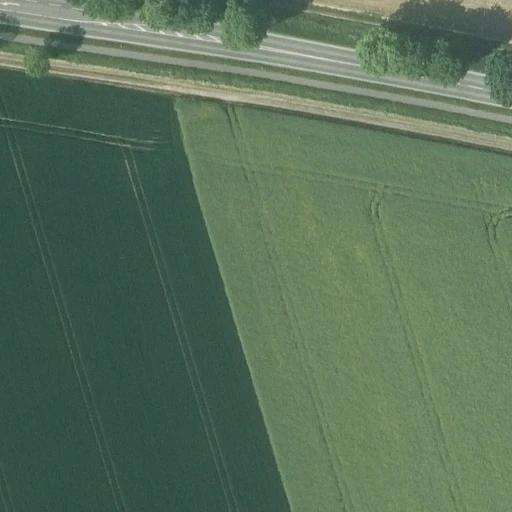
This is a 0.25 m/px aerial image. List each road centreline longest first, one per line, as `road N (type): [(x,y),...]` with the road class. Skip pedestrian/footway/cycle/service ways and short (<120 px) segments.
road 1 (track): [(0,56),(511,149)]
road 2 (secondary): [(0,16),(263,47)]
road 3 (secondary): [(511,97),(263,47)]
road 4 (secondary): [(263,47),(232,33),(49,0)]
